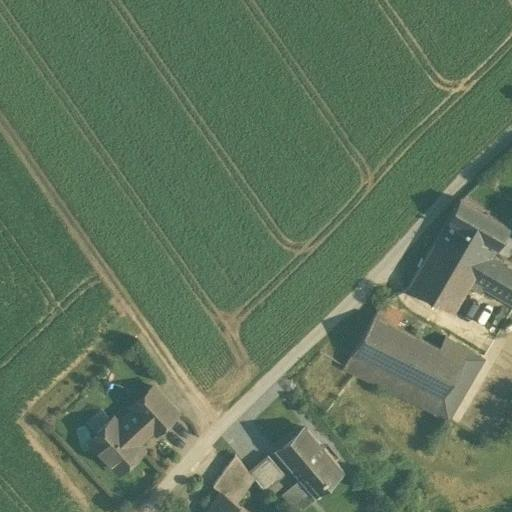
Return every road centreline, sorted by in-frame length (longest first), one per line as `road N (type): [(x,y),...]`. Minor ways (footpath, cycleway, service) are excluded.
road 1 (unclassified): [(511,132),(142,511)]
road 2 (track): [(214,430),(0,114)]
